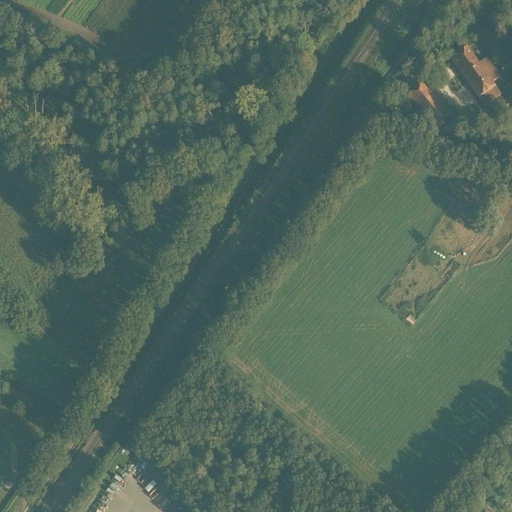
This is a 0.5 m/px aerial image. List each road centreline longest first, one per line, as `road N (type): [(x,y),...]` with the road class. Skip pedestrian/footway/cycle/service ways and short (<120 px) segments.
road 1 (track): [(112,388),(364,0)]
road 2 (track): [(431,0),(380,91),(388,121),(511,188)]
